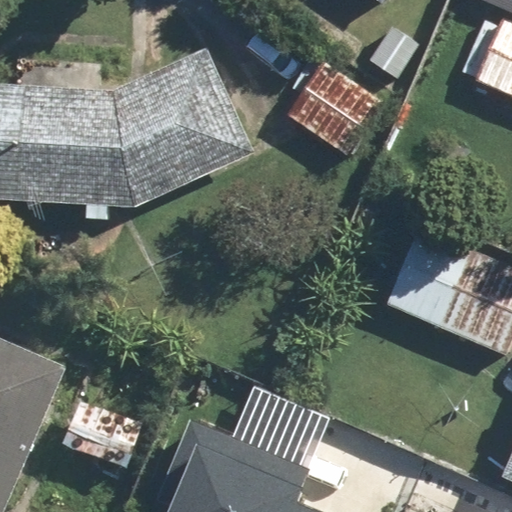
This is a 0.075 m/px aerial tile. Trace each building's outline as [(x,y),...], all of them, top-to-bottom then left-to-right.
[(511,23),(508,22),(481,80),(511,94),(511,23)] [(129,90),(0,83),(0,202),(142,210),(260,154),(210,51),(129,90)] [(390,105),(330,64),(293,116),(354,158),(390,105)] [(511,261),(425,225),(390,306),(511,358),(511,357),(511,261)] [(0,511),(16,511),(77,370),(0,337),(0,511)] [(59,511),(119,511),(168,405),(96,373),(38,502),(59,511)] [(320,511),(308,507),(313,494),(304,490),(311,473),(198,423),(163,503),(178,509),(177,511),(320,511)]
